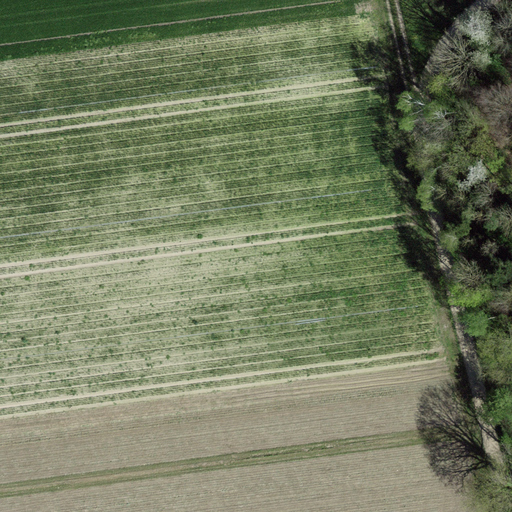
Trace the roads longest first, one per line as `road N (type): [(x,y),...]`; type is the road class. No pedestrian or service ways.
road 1 (track): [(506,511),(418,123)]
road 2 (track): [(418,123),(438,57),(488,0)]
road 3 (track): [(418,123),(391,0)]
